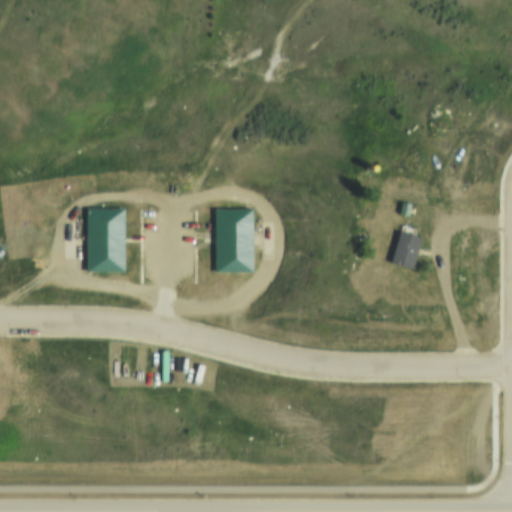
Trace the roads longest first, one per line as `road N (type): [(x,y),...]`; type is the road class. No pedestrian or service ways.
road 1 (residential): [(0,322),(165,327),(253,357),(321,367),(511,369)]
road 2 (track): [(511,124),(469,156),(453,195),(457,211),(472,221),(511,227)]
